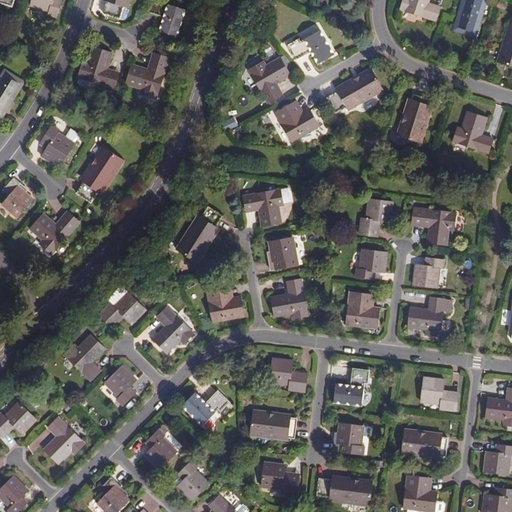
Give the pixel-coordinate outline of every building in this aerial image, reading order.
[(32,0),(32,3),(51,9),(49,13),(56,15),(61,1),(58,0),(32,0)] [(107,0),(104,12),(120,17),(125,4),(128,5),(129,0),(107,0)] [(162,0),(149,0),(146,11),(163,16),(159,29),(176,35),(184,9),(163,2),(162,0)] [(436,18),(441,5),(429,1),(429,0),(403,0),(401,7),(436,18)] [(475,33),(485,0),(464,0),(456,27),(475,33)] [(511,20),(511,21),(499,59),(511,63),(511,20)] [(299,38),(287,45),(291,53),(295,59),(311,51),(317,63),(334,54),(321,30),(300,41),(299,38)] [(112,50),(92,44),(86,62),(82,60),(76,74),(112,86),(117,72),(106,68),(112,50)] [(149,69),(131,63),(125,82),(143,89),(142,93),(155,97),(168,56),(154,52),(149,69)] [(262,63),(248,70),(267,102),(281,94),(275,84),(291,75),(280,57),(264,66),(262,63)] [(362,77),(339,90),(339,91),(328,98),(336,112),(348,105),(349,109),(385,89),(372,67),(361,74),(362,77)] [(22,81),(5,70),(0,77),(0,112),(0,113),(22,81)] [(338,87),(339,90),(362,77),(361,74),(338,87)] [(404,123),(400,122),(396,135),(420,143),(432,107),(429,106),(430,100),(413,94),(411,100),(404,123)] [(407,99),(400,122),(404,123),(411,100),(407,99)] [(297,101),(275,113),(292,142),(319,126),(309,107),(303,111),(297,101)] [(458,127),(453,141),(489,153),(493,138),(482,134),(486,117),(468,110),(462,128),(458,127)] [(42,154),(60,165),(73,144),(55,133),(56,131),(50,127),(42,140),(48,143),(42,154)] [(98,158),(84,180),(85,180),(78,191),(92,201),(100,191),(103,192),(124,159),(103,144),(95,156),(98,158)] [(81,178),(84,180),(98,158),(95,156),(81,178)] [(10,195),(3,203),(19,216),(35,198),(27,191),(28,188),(14,176),(4,189),(10,195)] [(281,188),(244,194),(247,209),(258,207),(261,225),(282,222),(279,203),(283,203),(281,188)] [(393,201),(368,198),(365,219),(361,218),(359,234),(377,236),(379,220),(390,222),(393,201)] [(203,248),(217,228),(224,217),(210,206),(202,217),(199,215),(176,247),(197,262),(205,250),(203,248)] [(457,212),(414,207),(412,221),(430,223),(428,242),(447,244),(449,225),(455,226),(457,212)] [(31,226),(45,239),(42,242),(53,252),(80,220),(69,211),(58,223),(44,211),(31,226)] [(220,230),(217,228),(203,248),(205,250),(220,230)] [(294,236),(270,240),(271,250),(269,251),(272,269),(299,265),(294,236)] [(387,252),(363,249),(360,270),(357,269),(356,277),(370,279),(371,271),(384,272),(387,252)] [(445,260),(430,258),(429,265),(416,263),(414,284),(437,287),(440,266),(444,267),(445,260)] [(303,277),(288,280),(289,292),(271,295),(275,315),(293,312),(294,317),(309,315),(303,277)] [(213,321),(245,315),(241,295),(234,296),(232,284),(208,288),(213,321)] [(374,294),(350,291),(346,325),(378,328),(380,307),(373,306),(374,294)] [(111,303),(100,314),(113,326),(124,316),(132,323),(146,309),(128,292),(114,306),(111,303)] [(429,308),(411,306),(408,327),(426,329),(426,334),(441,336),(445,298),(430,296),(429,308)] [(165,325),(153,338),(168,352),(181,339),(185,343),(195,332),(168,305),(157,317),(165,325)] [(74,343),(63,354),(90,381),(101,370),(92,361),(105,348),(90,334),(78,346),(74,343)] [(293,360),(273,358),(270,382),(291,384),(290,389),(306,390),(308,373),(292,371),(293,360)] [(106,382),(120,397),(118,399),(124,404),(134,394),(129,389),(138,379),(123,365),(106,382)] [(352,386),(337,384),(335,402),(363,405),(366,383),(369,384),(371,370),(354,369),(352,386)] [(443,379),(423,377),(419,401),(440,403),(440,408),(455,410),(458,391),(442,389),(443,379)] [(511,387),(508,387),(507,399),(489,397),(487,417),(505,419),(504,424),(511,425),(511,387)] [(218,390),(206,402),(196,391),(182,405),(202,424),(218,408),(221,410),(230,401),(218,390)] [(3,415),(0,411),(0,433),(2,436),(13,425),(21,433),(36,418),(18,400),(3,415)] [(297,418),(291,417),(267,414),(267,411),(254,410),(251,435),(288,439),(289,436),(294,436),(297,418)] [(85,442),(59,416),(48,426),(57,435),(44,447),(59,462),(71,449),(75,453),(85,442)] [(366,426),(340,423),(339,433),(337,433),(334,450),(351,452),(352,445),(363,446),(366,426)] [(161,436),(168,430),(163,425),(149,439),(154,444),(145,454),(160,468),(176,451),(161,436)] [(418,432),(418,429),(405,428),(402,452),(439,457),(440,453),(445,454),(447,436),(442,435),(418,432)] [(511,445),(502,444),(501,452),(487,450),(485,470),(509,473),(511,454),(511,453),(511,445)] [(187,477),(178,486),(193,500),(209,483),(195,469),(198,466),(192,461),(182,471),(187,477)] [(286,465),(265,462),(262,486),(282,489),(282,493),(297,495),(300,477),(285,475),(286,465)] [(28,489),(13,474),(0,487),(0,495),(11,506),(8,509),(11,511),(15,511),(24,504),(19,498),(28,489)] [(431,477),(407,474),(403,505),(434,509),(437,489),(429,488),(431,477)] [(112,477),(100,489),(105,494),(97,502),(107,511),(117,511),(130,499),(123,492),(125,490),(112,477)] [(373,480),(359,478),(359,481),(332,478),(332,479),(320,477),(318,495),(330,497),(330,500),(370,505),(373,480)] [(511,488),(500,487),(499,495),(486,493),(483,511),(507,511),(509,497),(511,496),(511,488)] [(237,511),(220,494),(209,505),(216,511),(237,511)]
